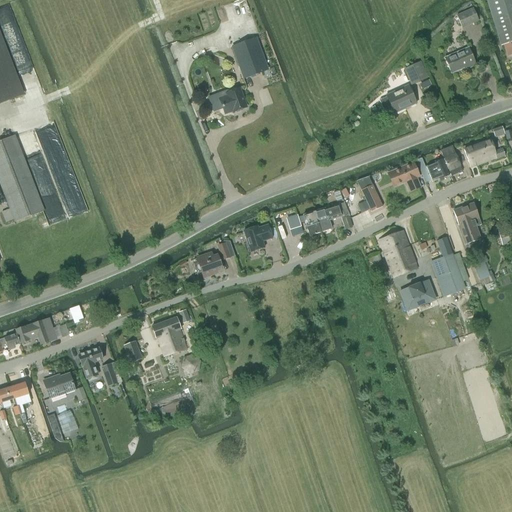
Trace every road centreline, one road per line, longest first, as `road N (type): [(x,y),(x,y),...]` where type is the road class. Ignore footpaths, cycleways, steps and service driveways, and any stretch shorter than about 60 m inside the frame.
road 1 (tertiary): [(0,311),(123,265),(274,188),(511,103)]
road 2 (residential): [(0,369),(179,299),(283,271),(466,185),(511,173)]
road 3 (track): [(233,208),(154,0)]
